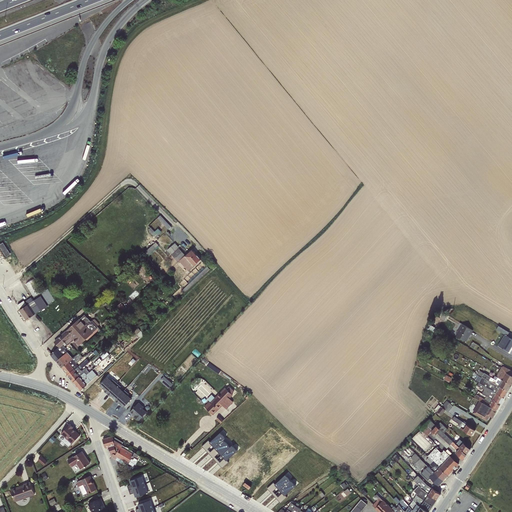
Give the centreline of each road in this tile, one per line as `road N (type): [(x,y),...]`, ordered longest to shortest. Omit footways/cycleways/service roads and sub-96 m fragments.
road 1 (residential): [(254,511),(100,418)]
road 2 (residential): [(511,398),(438,511)]
